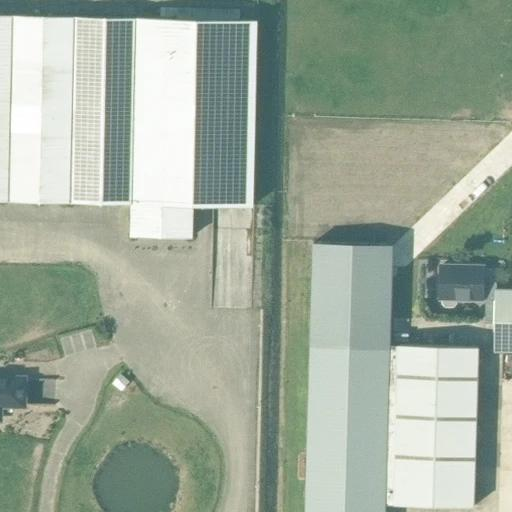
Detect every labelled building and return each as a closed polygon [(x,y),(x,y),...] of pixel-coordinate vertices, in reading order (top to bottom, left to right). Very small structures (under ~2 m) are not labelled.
[(131,236),(194,237),(195,205),(254,206),(258,21),(0,15),(0,200),(131,204),(131,236)] [(393,504),(399,344),(390,344),(392,245),(313,244),(304,511),(384,511),(385,504),(393,504)] [(494,351),(511,351),(511,289),(495,289),(495,281),(494,279),(484,279),(485,267),(440,265),(438,300),(442,300),(442,303),(445,307),(454,307),(456,303),(457,300),(483,301),(483,299),(495,300),(494,351)] [(393,504),(473,507),(478,347),(399,344),(393,504)] [(0,422),(3,422),(3,408),(26,408),(27,377),(0,376),(0,422)]
